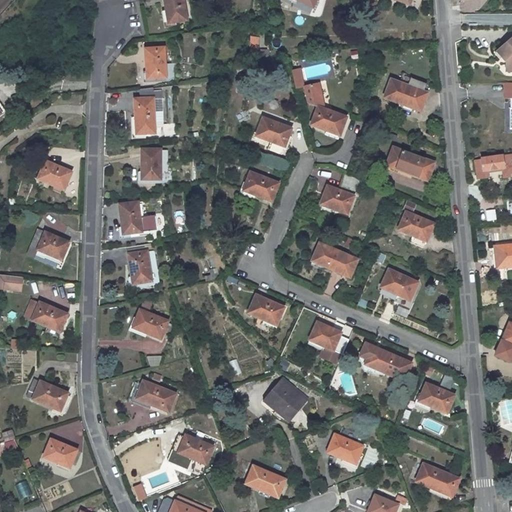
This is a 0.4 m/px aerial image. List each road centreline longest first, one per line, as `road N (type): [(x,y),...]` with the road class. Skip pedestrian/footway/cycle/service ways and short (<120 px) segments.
road 1 (residential): [(120,14),(95,60),(87,374),(92,421),(130,511)]
road 2 (residential): [(440,0),(472,363)]
road 3 (residential): [(304,165),(255,273),(472,363)]
road 4 (residential): [(472,363),(485,511)]
